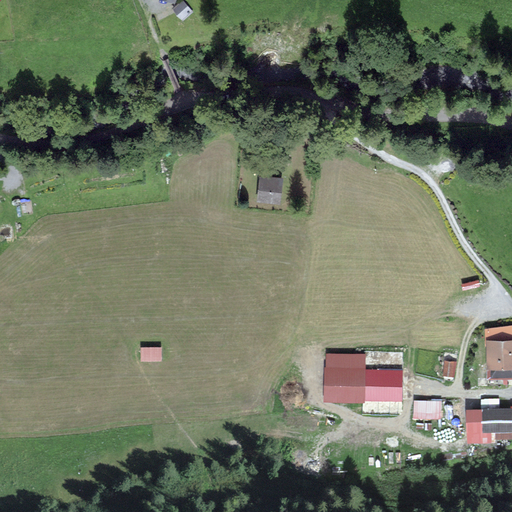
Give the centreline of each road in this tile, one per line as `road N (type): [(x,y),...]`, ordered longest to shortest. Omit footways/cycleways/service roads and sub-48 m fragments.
road 1 (unclassified): [(511,126),(288,91),(183,102)]
road 2 (track): [(511,305),(459,239),(433,185),(339,127),(316,94)]
road 3 (unclassified): [(183,102),(83,140),(0,137)]
